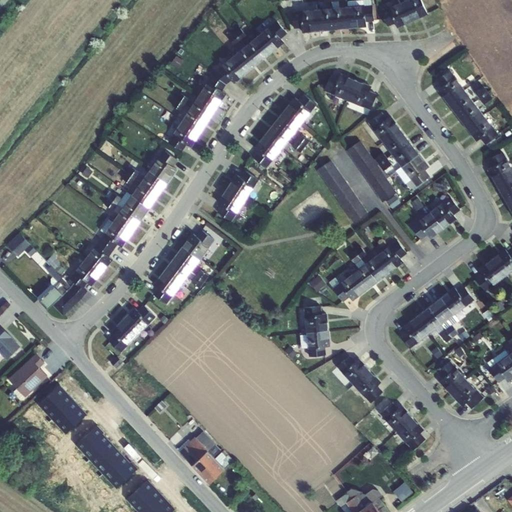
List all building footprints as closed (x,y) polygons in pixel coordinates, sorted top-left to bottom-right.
[(332,7),(333,7),(332,0),(324,0),(324,1),(317,1),(319,8),(332,7)] [(348,6),(365,5),(366,21),(374,20),(373,4),(372,4),(371,0),(351,0),(347,0),(348,6)] [(403,1),(413,21),(428,14),(421,0),(405,0),(403,1)] [(413,21),(403,1),(389,7),(396,22),(398,27),(413,21)] [(348,6),(350,28),(367,26),(366,21),(365,5),(348,6)] [(350,28),(348,6),(339,7),(333,7),(332,7),(335,29),(350,28)] [(319,8),(320,31),(335,29),(332,7),(319,8)] [(388,26),(396,22),(389,7),(381,11),(388,26)] [(320,31),(319,8),(301,10),(303,27),(303,32),(320,31)] [(303,27),(301,10),(293,11),(295,28),(303,27)] [(276,20),(270,25),(281,38),(288,33),(276,20)] [(259,35),(273,51),(284,42),(281,38),(270,25),(259,35)] [(235,33),(242,40),(248,35),(241,28),(235,33)] [(242,40),(235,33),(228,38),(236,45),(242,40)] [(273,51),(259,35),(246,45),(260,62),(273,51)] [(234,55),(249,71),(260,62),(246,45),(234,55)] [(249,71),(234,55),(221,66),(233,79),(235,82),(249,71)] [(233,79),(221,66),(213,74),(227,83),(233,79)] [(442,87),(456,77),(451,70),(437,80),(442,87)] [(349,100),(357,79),(342,73),(340,78),(333,93),(349,100)] [(213,74),(208,82),(223,90),(227,83),(213,74)] [(333,93),(340,78),(332,75),(326,90),(333,93)] [(448,102),(465,89),(456,77),(442,87),(438,90),(448,102)] [(357,79),(349,100),(363,106),(369,90),(371,85),(357,79)] [(200,94),(219,105),(227,93),(223,90),(208,82),(200,94)] [(480,99),(488,92),(484,85),(475,92),(480,99)] [(465,89),(448,102),(457,115),(475,102),(465,89)] [(369,90),(363,106),(370,109),(377,93),(369,90)] [(181,92),(177,98),(185,104),(190,98),(181,92)] [(488,92),(480,99),(484,104),(492,98),(488,92)] [(219,105),(200,94),(191,108),(209,120),(219,105)] [(299,100),(312,111),(316,104),(304,94),(299,100)] [(185,104),(177,98),(172,105),(181,110),(185,104)] [(285,110),(301,124),(312,111),(299,100),(295,98),(285,110)] [(467,128),(484,115),(475,102),(457,115),(467,128)] [(183,120),(201,132),(209,120),(191,108),(183,120)] [(301,124),(285,110),(274,123),(292,136),(301,124)] [(374,129),(387,119),(382,112),(369,122),(374,129)] [(484,115),(467,128),(476,140),(480,137),(493,127),(484,115)] [(383,142),(401,129),(391,116),(387,119),(374,129),(383,142)] [(201,132),(183,120),(173,134),(187,144),(192,147),(201,132)] [(265,134),(282,148),(292,136),(274,123),(265,134)] [(493,127),(480,137),(485,143),(498,133),(493,127)] [(401,129),(383,142),(388,149),(392,154),(410,141),(401,129)] [(187,144),(173,134),(169,141),(183,150),(187,144)] [(282,148),(265,134),(255,147),(259,150),(273,161),(282,148)] [(302,134),(297,140),(305,146),(310,140),(302,134)] [(305,146),(297,140),(292,145),(301,152),(305,146)] [(383,201),(397,192),(361,140),(347,150),(383,201)] [(402,166),(419,153),(410,141),(392,154),(402,166)] [(387,157),(392,154),(388,149),(383,152),(375,158),(379,163),(387,157)] [(160,157),(173,166),(178,159),(164,150),(160,157)] [(273,161),(259,150),(254,157),(268,166),(273,161)] [(493,167),(508,159),(503,152),(489,159),(493,167)] [(419,153),(402,166),(412,179),(425,169),(429,166),(419,153)] [(151,169),(169,181),(177,169),(173,166),(160,157),(151,169)] [(384,170),(392,164),(387,157),(379,163),(384,170)] [(496,183),(511,173),(511,166),(508,159),(493,167),(489,169),(496,183)] [(354,222),(368,212),(331,160),(317,170),(354,222)] [(127,172),(136,179),(140,172),(132,166),(127,172)] [(412,179),(402,166),(396,171),(406,183),(412,179)] [(87,167),(82,173),(87,177),(92,171),(87,167)] [(142,183),(159,195),(169,181),(151,169),(142,183)] [(425,169),(412,179),(417,186),(430,176),(425,169)] [(240,177),(255,186),(258,179),(245,170),(240,177)] [(127,172),(123,178),(132,184),(136,179),(127,172)] [(511,173),(496,183),(504,196),(511,191),(511,173)] [(227,188),(246,200),(255,186),(240,177),(236,174),(227,188)] [(133,194),(150,208),(159,195),(142,183),(133,194)] [(433,183),(434,191),(443,191),(442,183),(433,183)] [(246,200),(227,188),(219,201),(223,204),(237,213),(246,200)] [(118,204),(123,209),(133,195),(127,191),(118,204)] [(109,198),(117,204),(122,197),(113,192),(109,198)] [(123,209),(141,221),(150,208),(133,194),(133,195),(123,209)] [(396,195),(390,200),(395,207),(401,202),(396,195)] [(444,201),(454,214),(461,209),(450,196),(444,201)] [(411,203),(416,210),(424,205),(418,197),(411,203)] [(113,209),(117,204),(109,198),(105,204),(113,209)] [(431,211),(445,228),(457,219),(454,214),(444,201),(431,211)] [(120,214),(123,209),(118,204),(114,210),(120,214)] [(237,213),(223,204),(218,211),(232,220),(237,213)] [(141,221),(123,209),(120,214),(115,220),(132,233),(141,221)] [(445,228),(431,211),(418,221),(428,234),(431,238),(445,228)] [(105,233),(105,234),(114,222),(109,218),(101,230),(105,233)] [(132,233),(115,220),(114,222),(105,234),(118,243),(123,246),(132,233)] [(428,234),(418,221),(411,226),(421,239),(428,234)] [(364,229),(367,233),(372,229),(369,225),(364,229)] [(196,235),(210,246),(214,239),(201,229),(196,235)] [(19,232),(7,244),(18,256),(24,251),(27,254),(34,248),(19,232)] [(100,239),(113,250),(118,243),(105,234),(105,233),(100,239)] [(183,246),(200,259),(210,246),(196,235),(193,233),(183,246)] [(113,250),(100,239),(96,246),(109,256),(113,250)] [(391,245),(401,258),(407,253),(397,240),(391,245)] [(87,256),(96,246),(92,244),(84,254),(87,256)] [(379,254),(392,271),(404,262),(401,258),(391,245),(379,254)] [(85,259),(103,272),(113,259),(109,256),(96,246),(87,256),(85,259)] [(200,259),(183,246),(173,259),(191,272),(200,259)] [(355,250),(361,258),(367,254),(361,246),(355,250)] [(492,258),(505,276),(511,271),(511,257),(508,253),(505,248),(492,258)] [(361,258),(355,250),(348,255),(355,263),(361,258)] [(40,254),(37,258),(43,265),(47,261),(40,254)] [(392,271),(379,254),(365,264),(379,281),(392,271)] [(505,276),(492,258),(479,268),(482,272),(493,286),(505,276)] [(103,272),(85,259),(77,270),(88,282),(93,285),(103,272)] [(164,271),(181,284),(191,272),(173,259),(164,271)] [(352,274),(366,291),(379,281),(365,264),(352,274)] [(63,294),(53,304),(64,315),(82,298),(88,291),(84,287),(76,282),(71,278),(71,277),(65,273),(62,277),(51,266),(47,270),(59,281),(55,286),(63,294)] [(196,275),(204,282),(209,275),(200,269),(196,275)] [(88,282),(77,270),(71,277),(71,278),(76,282),(84,287),(88,282)] [(181,284),(164,271),(154,283),(158,286),(173,296),(181,284)] [(493,286),(482,272),(476,277),(486,291),(493,286)] [(366,291),(352,274),(340,283),(350,296),(353,300),(366,291)] [(204,282),(196,275),(192,281),(200,287),(204,282)] [(326,283),(319,275),(310,283),(317,291),(326,283)] [(350,296),(340,283),(333,288),(343,301),(350,296)] [(63,294),(55,286),(40,300),(48,308),(53,304),(63,294)] [(173,296),(158,286),(153,293),(167,303),(173,296)] [(458,291),(468,304),(456,314),(459,319),(475,307),(471,302),(474,300),(464,286),(458,291)] [(442,296),(455,314),(456,314),(468,304),(458,291),(454,287),(442,296)] [(455,314),(442,296),(431,304),(444,322),(448,319),(455,314)] [(417,315),(431,332),(443,323),(444,322),(431,304),(417,315)] [(138,311),(150,323),(155,316),(143,305),(138,311)] [(305,315),(322,314),(321,306),(305,308),(305,315)] [(124,318),(140,333),(150,323),(138,311),(135,308),(124,318)] [(306,331),(328,329),(327,313),(322,314),(305,315),(306,331)] [(164,315),(160,319),(165,324),(169,319),(164,315)] [(431,332),(417,315),(404,325),(407,329),(417,343),(431,332)] [(140,333),(124,318),(111,330),(115,334),(128,346),(140,333)] [(446,342),(458,332),(448,319),(444,322),(443,323),(446,328),(440,333),(446,342)] [(274,330),(279,333),(285,324),(280,321),(274,330)] [(0,323),(0,352),(2,354),(7,359),(9,356),(20,346),(0,323)] [(328,329),(306,331),(308,348),(325,346),(330,346),(328,329)] [(417,343),(407,329),(400,334),(411,347),(417,343)] [(122,351),(128,346),(115,334),(109,340),(122,351)] [(16,362),(26,353),(20,346),(9,356),(16,362)] [(292,358),(297,354),(289,346),(285,350),(292,358)] [(326,356),(325,346),(308,348),(309,356),(326,356)] [(438,346),(432,351),(437,358),(443,353),(438,346)] [(509,354),(505,349),(488,362),(491,367),(489,368),(498,382),(505,377),(496,363),(509,354)] [(9,379),(25,397),(48,376),(40,367),(45,362),(36,353),(9,379)] [(511,378),(511,358),(509,354),(496,363),(505,377),(508,381),(511,378)] [(337,367),(343,373),(355,361),(350,355),(337,367)] [(117,356),(111,362),(116,368),(123,361),(117,356)] [(353,384),(369,368),(359,358),(355,361),(343,373),(353,384)] [(451,361),(438,372),(444,378),(456,367),(451,361)] [(451,393),(467,379),(456,367),(444,378),(440,381),(451,393)] [(369,368),(353,384),(365,397),(377,385),(381,381),(369,368)] [(323,393),(326,389),(325,387),(326,386),(312,370),(307,374),(313,381),(323,393)] [(451,393),(462,405),(466,402),(478,390),(467,379),(451,393)] [(61,382),(37,405),(67,436),(90,413),(61,382)] [(377,385),(365,397),(371,402),(383,391),(377,385)] [(484,396),(478,390),(466,402),(471,408),(484,396)] [(385,419),(398,408),(393,402),(387,397),(372,410),(376,415),(381,413),(385,419)] [(396,432),(413,417),(402,405),(398,408),(385,419),(396,432)] [(413,417),(396,432),(406,443),(407,443),(420,432),(424,429),(413,417)] [(100,425),(76,447),(116,489),(139,467),(100,425)] [(426,438),(420,432),(407,443),(413,449),(426,438)] [(193,465),(208,450),(215,444),(205,434),(198,440),(196,437),(180,452),(193,465)] [(390,447),(397,441),(393,437),(387,443),(390,447)] [(372,448),(366,454),(371,460),(378,454),(372,448)] [(200,472),(215,458),(208,450),(193,465),(200,472)] [(224,450),(215,458),(226,468),(233,460),(224,450)] [(215,458),(200,472),(210,483),(226,468),(215,458)] [(150,479),(127,499),(138,511),(173,511),(177,509),(150,479)] [(396,494),(402,500),(412,492),(407,485),(396,494)] [(361,510),(373,502),(379,511),(389,511),(379,497),(382,495),(378,489),(373,488),(365,494),(363,491),(352,487),(347,491),(343,494),(350,500),(361,510)] [(347,503),(353,511),(358,511),(361,510),(350,500),(343,494),(336,500),(341,506),(347,503)] [(361,510),(362,511),(379,511),(373,502),(361,510)]
